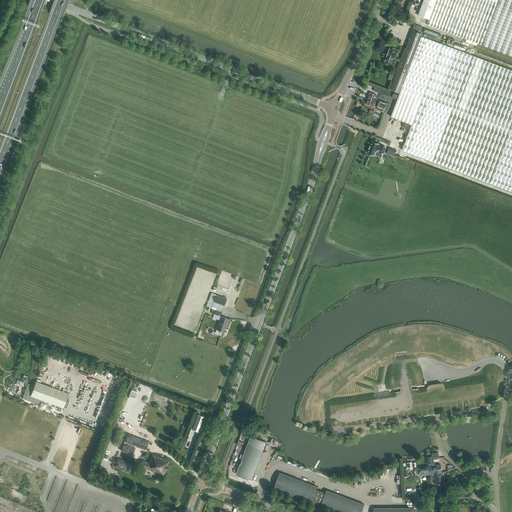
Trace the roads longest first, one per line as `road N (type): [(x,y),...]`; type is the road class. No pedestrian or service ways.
road 1 (tertiary): [(200,481),(335,109)]
road 2 (tertiary): [(335,109),(49,0)]
road 3 (motorway): [(0,162),(61,0)]
